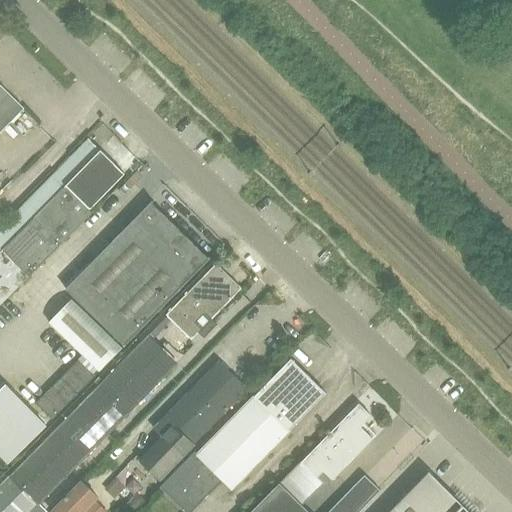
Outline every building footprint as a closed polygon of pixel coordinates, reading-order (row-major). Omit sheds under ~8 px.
[(38,86),(0,124),(0,194),(73,121),(38,86)] [(0,305),(93,211),(91,209),(125,173),(101,150),(89,137),(3,225),(0,227),(0,305)] [(211,258),(153,201),(67,288),(126,346),(211,258)] [(216,321),(213,318),(242,288),(231,277),(228,279),(215,266),(167,315),(192,339),(199,332),(202,336),(216,321)] [(49,323),(99,371),(122,348),(72,299),(49,323)] [(48,511),(41,504),(178,363),(149,335),(0,487),(0,511),(48,511)] [(55,419),(96,376),(78,359),(37,401),(55,419)] [(191,511),(223,480),(229,486),(287,428),(291,430),(327,393),(292,359),(255,396),(197,454),(195,452),(163,484),(191,511)] [(154,428),(163,437),(182,456),(248,388),(220,360),(210,370),(208,368),(204,372),(206,374),(154,428)] [(45,427),(5,385),(0,390),(0,455),(8,464),(45,427)] [(318,476),(324,470),(333,479),(377,435),(366,424),(373,417),(360,404),(331,433),(329,430),(326,433),(329,435),(303,461),(300,459),(287,472),(304,489),(318,476)] [(182,456),(163,437),(141,460),(160,479),(182,456)] [(469,511),(430,473),(391,511),(469,511)] [(311,511),(279,480),(247,511),(359,511),(380,491),(365,475),(328,511),(311,511)] [(119,499),(128,490),(118,480),(109,489),(119,499)] [(103,511),(93,501),(98,496),(82,481),(52,511),(103,511)] [(136,495),(126,504),(134,511),(144,503),(136,495)]
